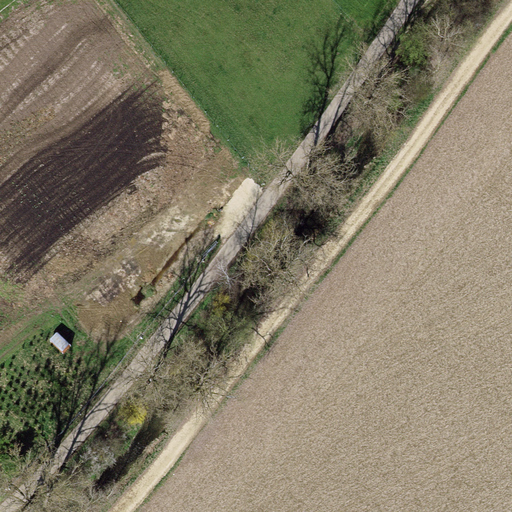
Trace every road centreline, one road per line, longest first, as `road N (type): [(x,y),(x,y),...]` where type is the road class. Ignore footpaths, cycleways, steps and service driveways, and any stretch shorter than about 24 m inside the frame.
road 1 (unclassified): [(411,0),(197,289),(34,489),(5,511)]
road 2 (track): [(509,0),(430,124),(118,511)]
